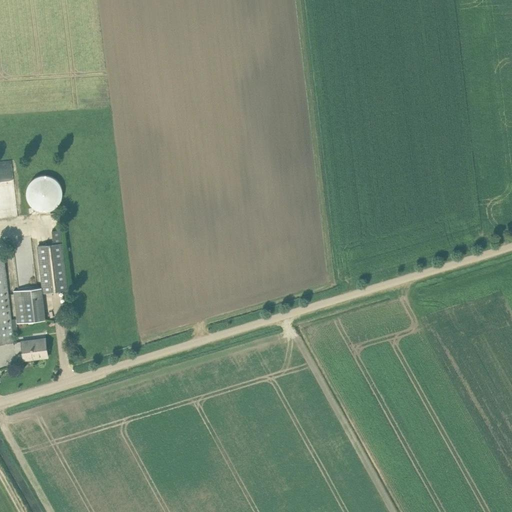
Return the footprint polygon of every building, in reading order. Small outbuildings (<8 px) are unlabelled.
[(41,211),(45,212),(48,211),(51,211),(54,209),(56,207),(59,205),(60,202),(62,200),(63,197),(63,193),(63,190),(62,187),(60,184),(59,182),(56,179),(54,177),(51,176),(48,175),(45,175),(41,175),(38,176),(35,177),(33,179),(30,182),(29,184),(27,187),(26,190),(26,193),(26,197),(27,200),(29,202),(30,205),(33,207),(35,209),(38,211),(41,211)] [(37,246),(42,293),(68,290),(63,243),(62,243),(60,230),(52,231),(53,244),(37,246)] [(0,250),(0,344),(14,343),(13,334),(18,334),(16,319),(11,320),(3,250),(0,250)] [(13,291),(17,323),(45,320),(42,288),(13,291)] [(48,355),(46,345),(46,339),(21,342),(24,360),(34,359),(34,357),(48,355)]
